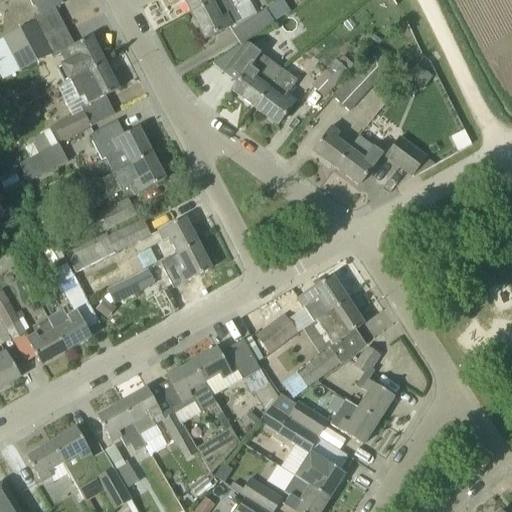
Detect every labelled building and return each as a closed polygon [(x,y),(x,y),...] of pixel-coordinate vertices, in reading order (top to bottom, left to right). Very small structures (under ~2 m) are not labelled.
[(27,0),(31,7),(34,6),(40,16),(70,0),(27,0)] [(182,0),(190,15),(218,0),(182,0)] [(218,0),(190,15),(203,41),(228,28),(239,46),(296,8),(290,0),(280,0),(260,14),(256,16),(247,0),(218,0)] [(292,37),(301,22),(289,15),(280,30),(292,37)] [(10,56),(42,40),(33,23),(2,40),(10,56)] [(90,39),(59,55),(64,64),(55,69),(63,86),(69,83),(104,65),(90,39)] [(18,71),(49,55),(42,40),(10,56),(18,71)] [(234,57),(222,73),(232,81),(236,84),(230,92),(253,109),(281,71),(244,43),(234,57)] [(391,65),(375,50),(365,61),(367,63),(358,74),(355,71),(331,97),(347,112),(391,65)] [(352,66),(342,56),(336,62),(335,61),(310,88),(323,99),(352,66)] [(253,109),(276,126),(288,110),(294,102),(285,95),(304,72),(292,62),(283,72),(281,71),(253,109)] [(86,106),(117,90),(104,65),(69,83),(77,98),(81,96),(86,106)] [(9,147),(18,164),(56,145),(56,143),(89,127),(91,127),(90,126),(89,126),(80,110),(82,109),(82,108),(70,114),(71,117),(52,126),(53,129),(49,131),(25,143),(27,147),(19,152),(15,144),(9,147)] [(97,182),(150,155),(137,129),(123,136),(116,122),(90,135),(93,141),(91,142),(101,161),(104,159),(112,174),(97,181),(97,182)] [(348,150),(334,140),(338,135),(329,128),(311,152),(334,169),(348,150)] [(334,169),(357,186),(381,155),(358,137),(348,150),(334,169)] [(434,166),(398,139),(385,158),(412,178),(434,166)] [(56,145),(18,164),(28,182),(65,163),(56,145)] [(97,182),(106,198),(128,186),(133,196),(164,180),(150,155),(97,182)] [(60,254),(135,216),(126,199),(52,237),(55,244),(60,254)] [(96,199),(85,205),(89,213),(100,207),(96,199)] [(175,255),(196,244),(183,219),(166,228),(157,233),(162,243),(168,240),(175,255)] [(142,220),(107,238),(105,234),(65,255),(74,274),(149,235),(142,220)] [(196,244),(175,255),(166,260),(174,276),(178,274),(183,284),(210,270),(196,244)] [(55,245),(42,252),(50,267),(63,259),(55,245)] [(148,268),(159,262),(153,249),(142,254),(148,268)] [(312,323),(315,322),(326,314),(346,301),(330,277),(296,300),(302,310),(303,309),(312,323)] [(133,278),(107,292),(113,306),(140,292),(133,278)] [(315,322),(331,346),(362,325),(346,301),(326,314),(315,322)] [(65,352),(89,338),(80,321),(74,311),(65,316),(62,311),(46,320),(52,330),(65,352)] [(1,322),(13,343),(26,335),(14,314),(1,322)] [(297,334),(283,315),(259,335),(255,337),(269,355),(297,334)] [(0,345),(10,341),(0,323),(0,345)] [(52,330),(37,339),(34,334),(24,339),(30,349),(40,367),(65,352),(52,330)] [(241,341),(224,351),(241,381),(259,371),(241,341)] [(365,347),(352,368),(365,376),(369,369),(371,371),(380,357),(365,347)] [(216,349),(191,363),(202,384),(217,376),(220,381),(230,375),(225,367),(216,349)] [(281,385),(291,399),(339,364),(329,350),(281,385)] [(0,389),(19,378),(4,352),(0,353),(0,389)] [(191,363),(166,378),(176,395),(180,404),(181,403),(184,409),(174,415),(180,425),(215,405),(202,384),(191,363)] [(359,405),(357,409),(377,422),(392,398),(367,382),(361,391),(366,395),(359,405)] [(120,404),(144,446),(159,437),(150,421),(160,415),(155,407),(145,389),(120,404)] [(297,403),(295,405),(280,395),(271,406),(288,417),(287,418),(317,437),(325,423),(326,422),(297,403)] [(357,409),(344,401),(328,425),(344,436),(361,446),(377,422),(357,409)] [(144,446),(120,404),(95,418),(105,435),(110,444),(120,438),(125,447),(129,445),(134,453),(144,447),(144,446)] [(180,425),(174,415),(160,422),(175,448),(182,443),(188,454),(195,450),(195,449),(180,425)] [(284,419),(275,435),(306,455),(308,452),(316,440),(284,419)] [(195,450),(209,473),(209,472),(210,474),(239,444),(229,428),(195,449),(195,450)] [(75,429),(50,444),(68,476),(76,490),(94,479),(113,511),(130,502),(123,489),(112,471),(104,457),(94,463),(75,429)] [(50,444),(25,458),(40,484),(50,478),(53,484),(68,476),(50,444)] [(292,457),(283,471),(293,477),(294,478),(327,500),(343,475),(326,464),(314,456),(308,452),(306,455),(302,463),(292,457)] [(123,489),(125,488),(126,489),(138,482),(126,463),(112,471),(123,489)] [(294,478),(293,477),(283,492),(288,496),(282,505),(292,511),(319,511),(327,500),(294,478)] [(273,511),(282,499),(248,478),(238,493),(266,511),(273,511)] [(0,511),(19,511),(1,482),(0,483),(0,511)] [(208,511),(213,506),(205,499),(193,511),(191,511),(190,511),(208,511)] [(262,511),(243,499),(234,511),(262,511)]
